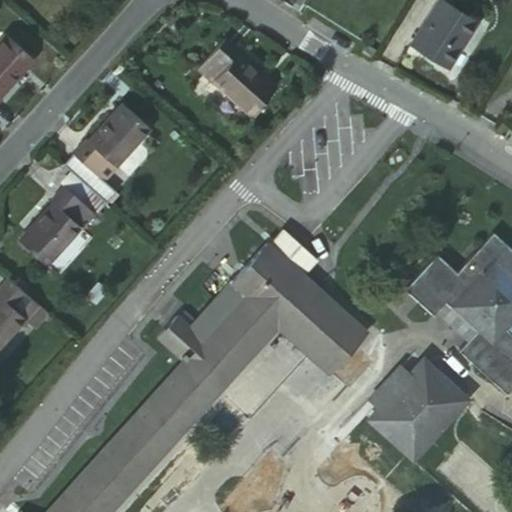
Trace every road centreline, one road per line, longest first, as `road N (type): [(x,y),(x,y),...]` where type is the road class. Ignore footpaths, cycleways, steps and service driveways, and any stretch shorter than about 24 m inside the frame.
road 1 (unclassified): [(351,68),(0,471)]
road 2 (residential): [(135,0),(0,158)]
road 3 (residential): [(511,161),(351,68)]
road 4 (residential): [(351,68),(229,0)]
